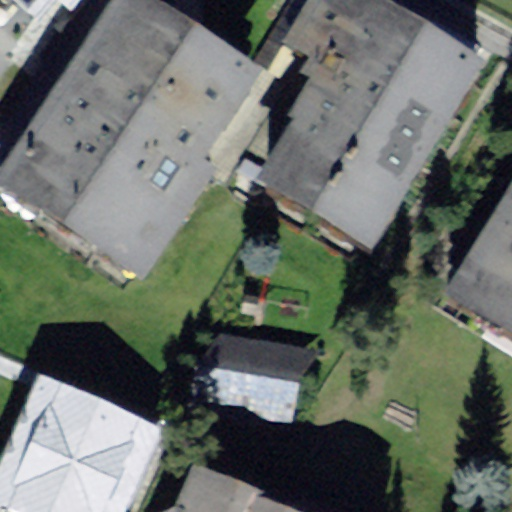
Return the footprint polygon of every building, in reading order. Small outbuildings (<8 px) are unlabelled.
[(162,0),(115,0),(0,161),(0,178),(124,264),(266,71),(162,0)] [(310,67),(245,172),(367,246),(474,72),(354,0),(290,0),(266,40),(310,67)] [(511,173),(442,291),(511,333),(511,173)] [(193,384),(282,404),(300,325),(211,305),(193,384)] [(0,329),(0,374),(17,337),(0,329)] [(47,341),(0,434),(0,479),(66,511),(119,511),(174,404),(47,341)] [(367,511),(195,436),(161,511),(367,511)]
